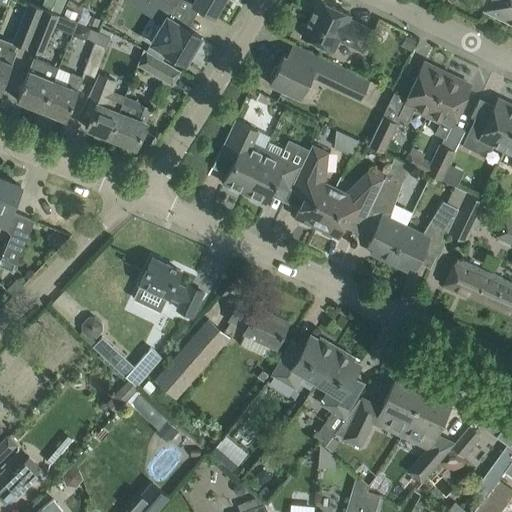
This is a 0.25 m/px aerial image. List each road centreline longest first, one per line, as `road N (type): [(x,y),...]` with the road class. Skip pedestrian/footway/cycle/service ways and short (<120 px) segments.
road 1 (residential): [(511,371),(137,195)]
road 2 (residential): [(137,195),(164,170),(267,0)]
road 3 (residential): [(0,328),(137,195)]
road 4 (residential): [(137,195),(0,139)]
road 5 (residential): [(381,0),(511,60)]
